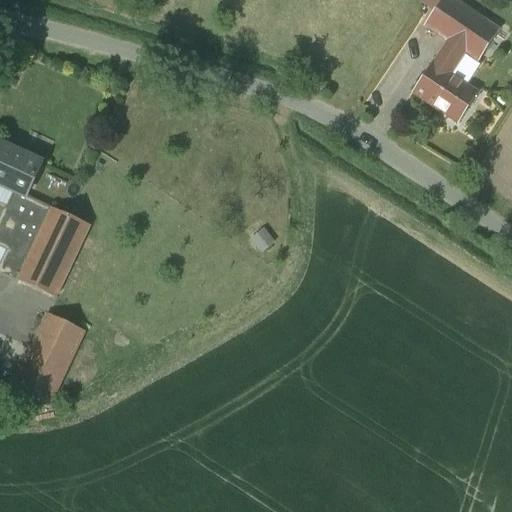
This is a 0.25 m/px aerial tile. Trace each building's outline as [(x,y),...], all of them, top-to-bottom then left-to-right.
[(501,30),(455,0),(442,0),(426,25),(448,40),(466,52),(480,62),(501,30)] [(448,40),(413,93),(458,123),(477,94),(451,76),(466,52),(448,40)] [(41,164),(1,145),(0,147),(0,185),(18,194),(26,197),(41,164)] [(51,209),(26,197),(26,198),(18,194),(9,212),(8,214),(41,230),(51,209)] [(90,227),(52,209),(51,209),(41,230),(16,281),(55,299),(90,227)] [(41,230),(8,214),(9,212),(4,210),(0,219),(0,246),(8,250),(0,267),(0,273),(16,281),(41,230)] [(255,239),(264,252),(277,243),(269,230),(255,239)] [(84,332),(48,315),(11,390),(48,408),(84,332)]
